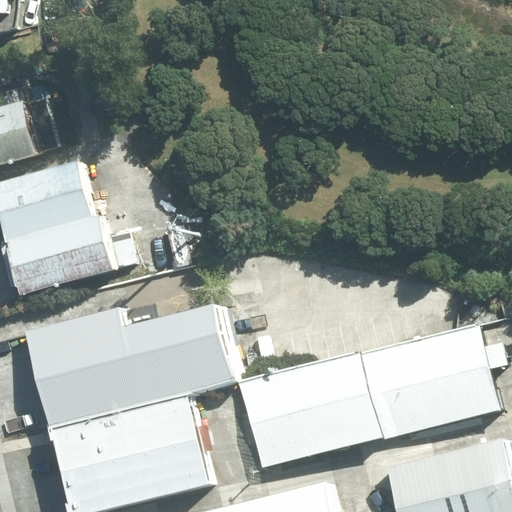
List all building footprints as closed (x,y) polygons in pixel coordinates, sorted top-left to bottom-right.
[(0,0),(0,13),(13,14),(13,0),(0,0)] [(34,100),(0,108),(0,168),(48,157),(34,100)] [(104,167),(0,191),(0,208),(22,303),(130,277),(104,167)] [(133,315),(39,334),(58,427),(247,389),(233,317),(137,336),(133,315)] [(511,414),(495,328),(252,376),(270,470),(511,421),(511,414)] [(215,415),(68,444),(81,511),(154,511),(232,497),(215,415)] [(511,511),(511,451),(394,475),(401,511),(511,511)] [(353,511),(349,491),(243,511),(353,511)]
